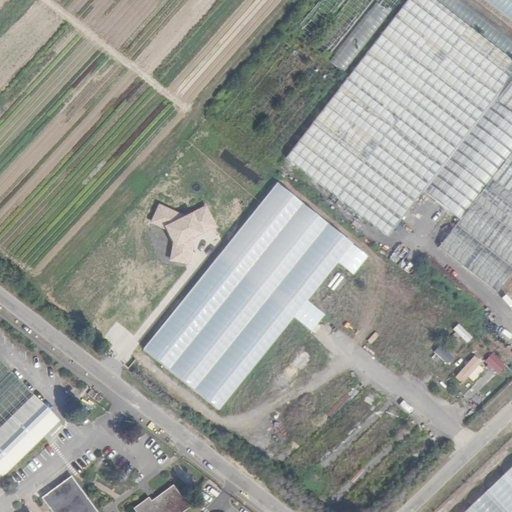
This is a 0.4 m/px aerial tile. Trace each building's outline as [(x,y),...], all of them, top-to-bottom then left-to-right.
[(511,61),(431,0),(408,0),(286,158),(388,237),(422,192),(459,221),(438,248),(496,293),(511,272),(511,61)] [(325,0),(335,8),(342,0),(325,0)] [(372,0),(371,3),(365,0),(363,0),(362,2),(349,2),(363,11),(355,11),(354,26),(329,62),(346,73),(395,0),(372,0)] [(511,0),(488,0),(511,17),(511,0)] [(353,245),(277,183),(142,349),(219,411),(353,245)] [(163,227),(173,250),(171,264),(190,267),(195,240),(219,229),(208,206),(185,217),(159,204),(151,223),(163,227)] [(423,291),(386,262),(337,325),(374,354),(423,291)] [(459,323),(453,328),(467,343),(473,338),(459,323)] [(446,364),(454,356),(441,344),(433,352),(446,364)] [(492,353),(484,362),(498,375),(507,366),(492,353)] [(468,377),(474,382),(485,370),(479,364),(481,362),(474,355),(455,377),(462,384),(468,377)] [(0,362),(0,478),(58,421),(0,362)] [(94,400),(98,396),(91,390),(87,394),(94,400)] [(47,435),(51,438),(64,425),(60,421),(47,435)] [(511,511),(511,466),(463,511),(511,511)] [(96,511),(70,476),(41,499),(50,511),(96,511)] [(182,511),(189,507),(173,485),(151,501),(148,498),(133,509),(135,511),(182,511)]
